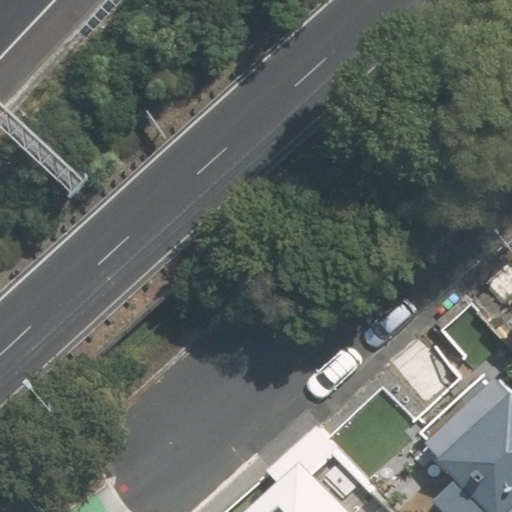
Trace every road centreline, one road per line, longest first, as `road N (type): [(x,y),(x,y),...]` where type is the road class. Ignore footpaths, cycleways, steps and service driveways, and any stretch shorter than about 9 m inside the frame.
road 1 (motorway): [(400,0),(0,358)]
road 2 (residential): [(511,190),(344,333),(264,366),(160,455)]
